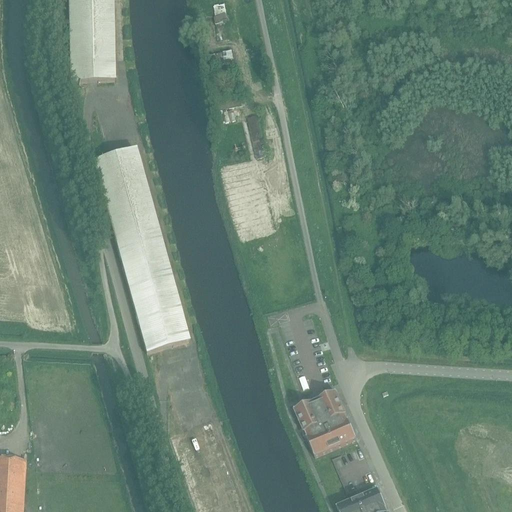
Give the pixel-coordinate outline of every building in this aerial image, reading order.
[(68,0),(70,85),(80,85),(114,84),(112,0),(68,0)] [(216,18),(214,19),(215,25),(223,24),(226,23),(225,17),(216,18)] [(231,53),(208,57),(209,64),(216,62),(217,65),(224,64),(223,62),(232,60),(231,53)] [(240,99),(218,104),(219,112),(242,107),(240,99)] [(257,118),(247,120),(256,161),(266,159),(257,118)] [(146,356),(156,353),(189,344),(135,151),(93,163),(146,356)] [(308,440),(307,441),(315,460),(357,442),(336,394),(294,412),(305,436),(306,435),(308,440)] [(435,410),(413,420),(439,480),(461,471),(435,410)] [(203,414),(205,424),(211,423),(209,413),(203,414)] [(472,425),(471,445),(484,446),(485,426),(472,425)] [(485,426),(484,446),(495,447),(496,426),(485,426)] [(496,426),(495,447),(506,447),(507,427),(496,426)] [(0,460),(0,511),(23,511),(27,462),(0,460)] [(511,480),(511,479),(500,484),(500,487),(509,507),(511,505),(511,480)] [(500,487),(492,490),(501,510),(509,507),(500,487)] [(492,490),(484,494),(491,511),(497,511),(501,510),(492,490)] [(387,511),(379,492),(337,510),(337,511),(387,511)] [(491,511),(484,494),(475,498),(481,511),(491,511)] [(481,511),(475,498),(467,501),(471,511),(481,511)] [(471,511),(467,501),(458,505),(461,511),(471,511)]
